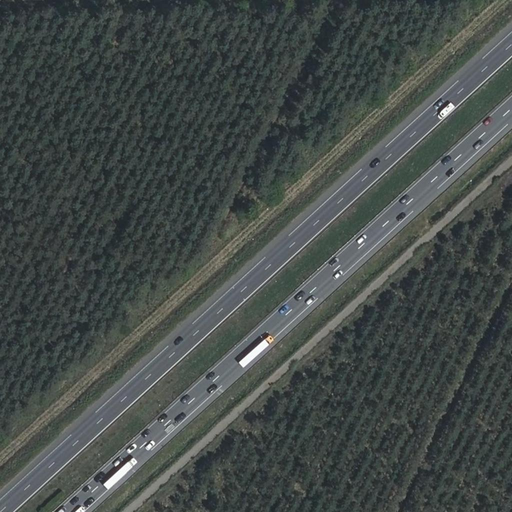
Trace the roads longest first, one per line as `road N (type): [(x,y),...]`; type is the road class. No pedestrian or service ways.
road 1 (motorway): [(511,43),(0,511)]
road 2 (motorway): [(72,511),(511,110)]
